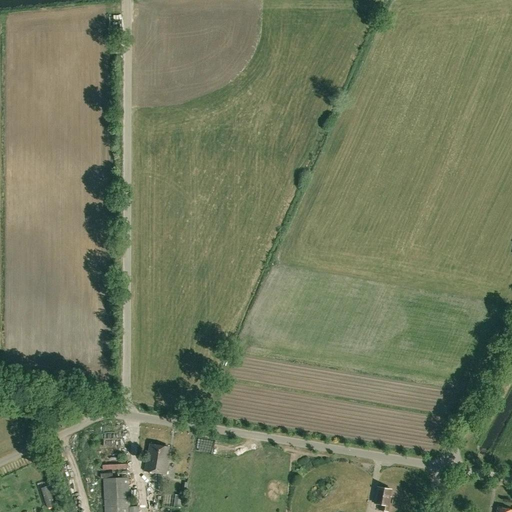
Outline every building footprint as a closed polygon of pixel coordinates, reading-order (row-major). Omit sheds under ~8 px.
[(166,474),(168,462),(166,461),(168,448),(150,445),(147,458),(145,458),(143,471),(166,474)] [(121,457),(120,447),(110,448),(112,458),(121,457)] [(282,452),(281,459),(294,461),(295,454),(282,452)] [(104,478),(105,511),(137,511),(138,507),(129,507),(128,477),(104,478)] [(81,501),(89,492),(83,486),(74,495),(81,501)] [(391,489),(377,487),(375,503),(381,504),(380,510),(388,511),(391,496),(390,496),(391,489)] [(326,492),(320,497),(323,501),(330,496),(326,492)]
